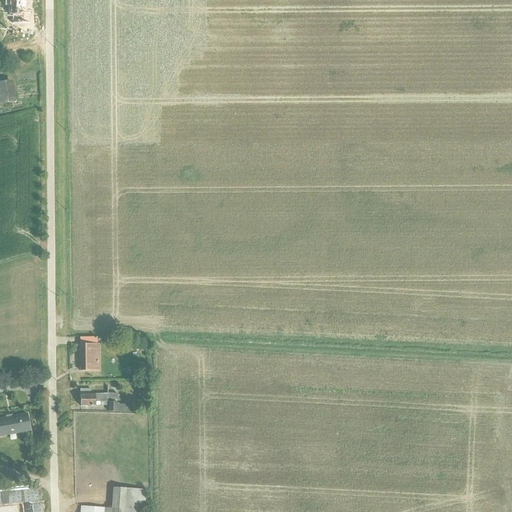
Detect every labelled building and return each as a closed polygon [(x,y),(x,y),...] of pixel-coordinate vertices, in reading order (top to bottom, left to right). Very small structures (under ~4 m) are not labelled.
[(14,0),(14,14),(13,14),(13,24),(15,24),(15,28),(28,28),(28,8),(27,0),(14,0)] [(13,81),(0,82),(0,104),(16,103),(13,81)] [(97,338),(80,338),(80,371),(100,371),(99,344),(97,344),(97,338)] [(95,395),(80,395),(80,406),(107,405),(107,399),(117,400),(117,393),(108,393),(108,394),(95,393),(95,395)] [(109,401),(108,411),(131,412),(131,405),(117,404),(117,402),(109,401)] [(0,436),(30,430),(27,415),(0,419),(0,436)] [(45,511),(44,487),(5,489),(6,511),(45,511)] [(81,507),(80,511),(144,511),(146,490),(113,487),(113,488),(111,509),(81,507)]
